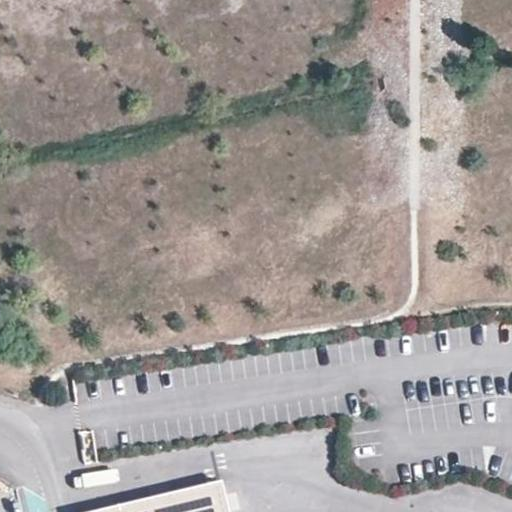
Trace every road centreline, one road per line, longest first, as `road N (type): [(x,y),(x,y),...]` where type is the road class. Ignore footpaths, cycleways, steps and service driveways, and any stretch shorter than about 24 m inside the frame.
road 1 (unknown): [(33,457),(263,453),(284,465),(301,501),(433,511)]
road 2 (unknown): [(386,373),(394,432),(405,446),(511,433)]
